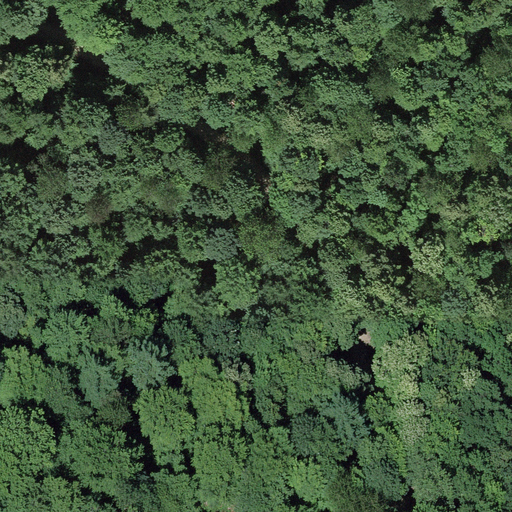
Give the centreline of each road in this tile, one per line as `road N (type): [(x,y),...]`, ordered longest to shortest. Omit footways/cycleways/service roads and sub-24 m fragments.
road 1 (track): [(0,16),(60,30),(271,177),(369,352),(401,511)]
road 2 (track): [(0,421),(99,464),(177,511)]
